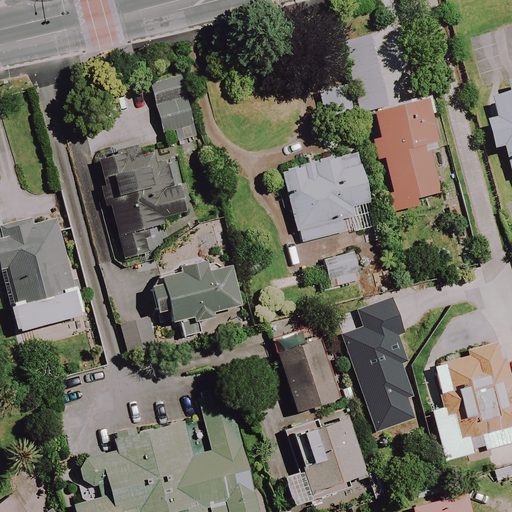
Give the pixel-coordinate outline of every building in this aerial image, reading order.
[(171,134),(174,143),(192,138),(178,84),(147,92),(158,137),(171,134)] [(511,85),(505,88),(508,99),(490,103),(495,124),(485,127),(492,153),(503,151),(511,185),(511,85)] [(422,102),(366,116),(372,142),(367,143),(372,163),(380,160),(389,194),(385,195),(389,213),(413,207),(412,201),(436,195),(423,147),(433,144),(422,102)] [(169,164),(160,166),(156,151),(140,155),(136,142),(91,154),(100,187),(93,188),(98,208),(105,206),(119,261),(145,255),(139,231),(161,226),(160,219),(182,213),(169,164)] [(365,203),(352,154),(276,174),(295,245),(341,233),(338,221),(351,218),(348,208),(365,203)] [(0,278),(14,334),(81,317),(74,290),(70,291),(52,218),(0,231),(0,278)] [(355,282),(348,255),(316,264),(323,291),(355,282)] [(204,275),(200,264),(153,279),(155,284),(140,288),(149,316),(163,312),(167,325),(187,319),(189,323),(235,309),(223,269),(204,275)] [(333,400),(314,339),(272,352),(292,413),(333,400)] [(470,455),(468,450),(479,447),(481,452),(511,443),(511,380),(506,383),(495,344),(466,352),(467,356),(440,363),(447,388),(435,391),(440,411),(429,414),(442,463),(470,455)] [(255,511),(225,394),(196,402),(202,424),(180,430),(179,423),(111,441),(114,452),(70,464),(80,503),(68,506),(69,511),(255,511)] [(362,476),(342,414),(279,434),(292,475),(276,480),(286,509),(308,502),(305,494),(362,476)] [(0,511),(24,511),(11,491),(0,498),(0,511)] [(466,511),(464,499),(409,511),(466,511)]
